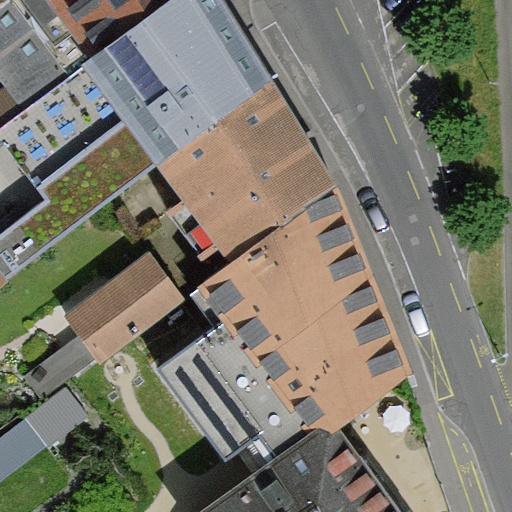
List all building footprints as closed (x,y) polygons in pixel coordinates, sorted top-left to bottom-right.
[(0,129),(0,134),(48,199),(0,234),(0,286),(4,284),(0,278),(155,158),(269,76),(220,0),(160,0),(27,111),(0,129)] [(0,73),(27,111),(160,0),(2,0),(0,2),(0,73)] [(228,258),(330,175),(269,76),(155,158),(228,258)] [(250,353),(370,260),(330,175),(228,258),(199,281),(250,353)] [(145,251),(66,314),(101,358),(181,295),(145,251)] [(290,441),(327,414),(335,426),(413,369),(370,260),(250,353),(241,359),(246,367),(124,456),(151,491),(195,457),(205,468),(273,417),(290,441)] [(70,375),(0,431),(0,478),(93,402),(70,375)] [(191,511),(397,511),(335,426),(327,414),(290,441),(191,511)]
